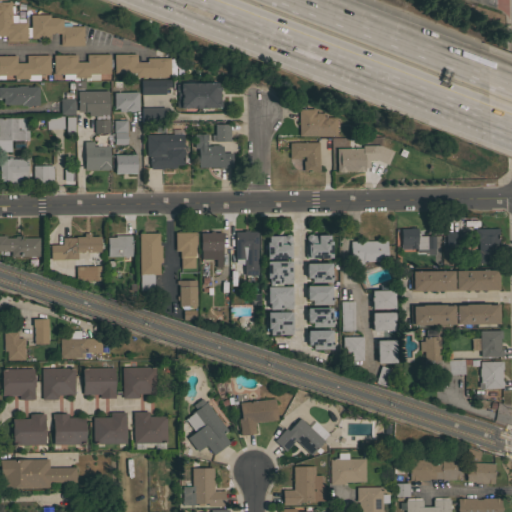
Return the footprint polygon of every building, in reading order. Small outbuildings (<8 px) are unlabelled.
[(10,15),(16,14),(16,22),(17,22),(17,18),(24,18),(24,22),(26,22),(26,27),(30,27),(29,14),(48,14),(48,17),(56,17),(62,19),(62,22),(70,22),(70,26),(82,26),(82,45),(59,45),(59,33),(50,33),(50,38),(29,38),(29,37),(26,37),(26,41),(5,41),(5,36),(0,36),(0,1),(10,1),(10,15)] [(136,53),(136,61),(146,61),(146,58),(169,57),(169,67),(174,67),(175,76),(134,77),(134,76),(126,76),(126,72),(113,73),(113,54),(136,53)] [(75,54),(76,61),(85,61),(85,54),(109,54),(109,73),(98,73),(98,79),(74,80),(74,77),(73,77),(73,78),(62,79),(62,74),(52,74),(52,55),(75,54)] [(0,55),(15,55),(15,62),(25,62),(25,55),(48,55),(48,74),(38,74),(38,79),(26,80),(26,81),(14,81),(14,78),(13,78),(13,75),(3,75),(3,78),(0,78),(0,55)] [(170,79),(170,86),(164,86),(164,94),(140,94),(140,79),(170,79)] [(219,83),(220,106),(217,106),(217,107),(180,108),(180,107),(176,107),(176,84),(219,83)] [(0,86),(17,86),(17,85),(26,85),(26,86),(37,86),(37,105),(29,105),(29,106),(25,106),(25,105),(20,105),(20,104),(0,104),(0,86)] [(107,90),(107,114),(100,114),(100,115),(87,115),(87,111),(76,111),(76,91),(107,90)] [(137,92),(137,109),(133,109),(133,111),(128,111),(128,110),(124,110),(124,111),(118,111),(118,107),(113,107),(113,92),(137,92)] [(73,114),(59,114),(59,98),(73,98),(73,114)] [(164,107),(165,122),(141,122),(141,108),(164,107)] [(315,109),(315,113),(325,113),(325,117),(335,117),(336,135),(298,136),(298,109),(315,109)] [(62,116),(63,128),(45,129),(45,116),(62,116)] [(0,118),(27,118),(27,139),(9,139),(10,151),(0,151),(0,118)] [(108,133),(93,133),(93,119),(108,119),(108,133)] [(126,144),(113,144),(113,140),(110,141),(110,133),(112,133),(112,120),(125,120),(126,144)] [(213,124),(229,124),(229,141),(214,141),(213,124)] [(172,134),(172,146),(184,146),(185,151),(183,151),(184,164),(175,164),(175,167),(162,167),(162,169),(149,169),(149,165),(148,165),(148,156),(145,156),(144,134),(172,134)] [(218,168),(218,167),(197,167),(197,161),(195,161),(195,155),(197,155),(197,148),(193,148),(193,134),(206,134),(206,140),(204,140),(204,141),(206,141),(206,144),(205,144),(205,146),(210,146),(210,144),(219,144),(219,145),(221,145),(221,153),(231,153),(231,167),(218,168)] [(108,146),(108,169),(83,169),(83,142),(92,141),(92,146),(108,146)] [(317,142),(318,171),(302,171),(302,160),(304,160),(303,156),(299,156),(299,158),(288,158),(288,142),(317,142)] [(362,148),(361,145),(376,145),(376,160),(363,160),(363,170),(336,171),(335,148),(362,148)] [(134,154),(135,173),(114,173),(113,154),(134,154)] [(0,159),(6,159),(6,157),(10,157),(10,159),(26,158),(26,182),(9,183),(9,181),(0,181),(0,159)] [(52,165),(52,184),(32,184),(32,165),(52,165)] [(74,169),(74,181),(73,181),(73,184),(64,184),(64,180),(62,180),(62,169),(74,169)] [(434,248),(433,248),(433,254),(426,254),(426,250),(416,250),(416,248),(409,248),(409,244),(400,244),(400,228),(409,228),(409,227),(413,227),(413,228),(416,228),(416,232),(418,232),(418,235),(434,235),(434,248)] [(498,262),(475,262),(475,249),(477,249),(477,240),(473,240),(473,229),(497,228),(498,262)] [(242,231),(242,230),(247,230),(247,231),(256,231),(257,275),(255,275),(255,282),(245,282),(245,275),(243,275),(243,273),(242,273),(242,264),(235,262),(235,258),(234,259),(233,231),(242,231)] [(209,232),(209,231),(213,231),(213,232),(221,232),(221,266),(215,267),(215,259),(208,259),(208,261),(201,261),(201,259),(200,259),(200,250),(199,250),(199,232),(209,232)] [(50,259),(49,244),(61,244),(61,237),(74,237),(74,236),(82,236),(82,233),(89,232),(89,236),(98,236),(99,251),(76,252),(76,258),(50,259)] [(158,245),(160,245),(160,262),(158,262),(158,274),(153,274),(153,290),(139,290),(138,233),(157,232),(158,245)] [(195,232),(195,244),(194,244),(194,256),(193,256),(193,267),(180,268),(179,257),(178,257),(178,250),(174,250),(174,232),(195,232)] [(458,232),(442,232),(441,250),(457,251),(458,232)] [(330,257),(305,257),(305,235),(308,233),(310,234),(311,235),(328,234),(328,241),(330,241),(330,257)] [(130,234),(130,255),(126,255),(126,257),(123,257),(123,256),(106,256),(106,237),(114,236),(114,235),(130,234)] [(288,258),(288,257),(265,257),(265,242),(267,242),(266,235),(278,235),(278,236),(282,235),(282,234),(288,234),(290,236),(290,239),(289,240),(290,240),(291,258),(288,258)] [(14,237),(14,235),(21,235),(21,237),(38,237),(38,256),(10,256),(10,251),(0,251),(0,235),(5,235),(5,237),(14,237)] [(385,240),(386,260),(362,261),(362,266),(350,266),(349,241),(385,240)] [(291,278),(290,278),(290,283),(267,283),(267,277),(266,277),(265,261),(288,260),(288,261),(290,261),(291,278)] [(329,263),(330,273),(331,273),(331,281),(311,282),(311,277),(305,277),(305,263),(329,263)] [(95,265),(96,280),(75,281),(74,266),(95,265)] [(409,270),(497,268),(498,289),(485,290),(485,289),(465,289),(465,290),(442,290),(442,289),(422,290),(422,291),(409,291),(409,270)] [(195,305),(194,305),(194,308),(190,308),(190,305),(177,305),(177,300),(175,300),(175,295),(177,295),(177,284),(175,284),(175,280),(194,279),(195,305)] [(329,285),(330,295),(331,295),(331,304),(311,304),(311,299),(305,299),(305,285),(329,285)] [(289,286),(291,286),(292,304),(291,304),(291,308),(287,309),(287,307),(280,307),(280,309),(268,309),(268,303),(266,303),(266,286),(289,286)] [(393,289),(393,308),(371,308),(370,300),(369,300),(369,296),(370,296),(370,290),(393,289)] [(353,330),(340,330),(339,301),(353,300),(353,330)] [(409,304),(498,303),(498,323),(493,323),(493,322),(459,323),(459,324),(450,324),(450,323),(415,323),(415,325),(409,325),(409,304)] [(330,307),(330,310),(337,310),(337,317),(331,317),(331,326),(311,327),(311,322),(306,322),(306,308),(330,307)] [(178,311),(178,320),(191,320),(191,311),(178,311)] [(288,311),(288,312),(292,311),(293,329),(292,329),(292,334),(279,334),(279,333),(268,334),(268,328),(266,328),(266,311),(288,311)] [(393,312),(393,330),(371,330),(371,324),(370,324),(370,320),(370,312),(393,312)] [(47,343),(33,343),(33,326),(31,326),(31,319),(47,318),(47,343)] [(330,329),(330,340),(332,340),(332,348),(312,349),(312,344),(306,344),(306,330),(330,329)] [(424,375),(423,351),(418,351),(418,341),(422,341),(422,336),(424,336),(424,329),(435,329),(436,336),(438,336),(439,360),(462,359),(463,374),(424,375)] [(67,338),(66,330),(79,330),(80,338),(100,337),(100,352),(88,352),(89,357),(59,357),(58,338),(67,338)] [(500,330),(500,337),(498,337),(498,341),(499,341),(499,345),(498,345),(498,348),(500,348),(500,356),(482,356),(482,350),(478,350),(470,350),(470,337),(478,337),(478,330),(500,330)] [(23,359),(6,359),(6,351),(3,351),(2,332),(5,332),(5,331),(16,331),(17,337),(23,337),(23,359)] [(362,359),(342,360),(341,337),(362,336),(362,359)] [(394,362),(376,362),(375,340),(394,339),(394,362)] [(501,360),(501,369),(500,369),(500,380),(501,380),(501,387),(479,388),(479,376),(478,376),(478,368),(478,361),(501,360)] [(392,369),(387,386),(374,382),(380,365),(392,369)] [(154,366),(154,393),(136,393),(136,398),(121,398),(121,367),(154,366)] [(73,367),(73,394),(56,394),(56,399),(41,399),(40,368),(73,367)] [(113,367),(113,393),(114,393),(114,397),(99,398),(98,394),(81,394),(81,367),(113,367)] [(0,368),(33,368),(33,399),(18,399),(18,395),(0,395),(0,368)] [(240,402),(240,401),(246,400),(246,401),(274,397),(277,419),(253,423),(254,433),(239,435),(237,418),(240,418),(238,402),(240,402)] [(226,430),(222,433),(228,442),(212,454),(205,444),(196,451),(186,437),(194,431),(184,419),(190,414),(190,413),(195,409),(192,405),(201,398),(204,402),(205,401),(226,430)] [(125,443),(92,444),(91,417),(109,416),(109,412),(124,411),(125,443)] [(165,415),(165,442),(164,442),(164,448),(134,449),(134,443),(132,443),(131,411),(147,411),(147,416),(165,415)] [(28,418),(28,414),(31,414),(31,413),(41,413),(43,413),(44,444),(12,444),(11,418),(28,418)] [(83,417),(84,443),(52,444),(52,418),(51,418),(51,413),(67,413),(67,417),(83,417)] [(323,440),(309,454),(294,440),(284,451),(273,440),(284,428),(287,430),(299,417),(323,440)] [(333,459),(333,458),(337,457),(337,452),(347,452),(347,458),(363,458),(364,481),(343,481),(343,484),(329,484),(329,459),(333,459)] [(408,460),(421,459),(421,455),(427,455),(427,459),(428,459),(428,461),(431,461),(431,465),(437,465),(437,461),(440,461),(440,459),(460,458),(460,479),(441,479),(441,478),(428,479),(428,480),(408,480),(408,460)] [(0,458),(47,458),(47,467),(75,467),(75,482),(47,482),(47,486),(0,486),(0,458)] [(465,462),(493,463),(492,484),(473,483),(473,482),(465,481),(465,462)] [(313,474),(320,474),(321,484),(323,483),(324,501),(298,502),(298,504),(281,505),(281,490),(292,490),(292,466),(313,466),(313,474)] [(212,467),(213,491),(223,490),(223,505),(206,506),(206,503),(203,503),(203,505),(196,506),(196,503),(192,503),(192,504),(181,505),(181,486),(191,486),(190,468),(212,467)] [(408,496),(394,496),(394,483),(408,483),(408,496)] [(381,486),(381,511),(358,511),(358,501),(355,501),(355,487),(381,486)] [(115,511),(109,511),(109,508),(110,508),(110,504),(106,504),(106,498),(103,498),(102,492),(115,491),(115,506),(115,511)] [(404,511),(404,509),(399,509),(398,502),(404,502),(404,499),(405,499),(405,498),(420,497),(420,499),(421,499),(421,506),(432,506),(431,499),(432,499),(432,497),(448,497),(448,499),(449,499),(449,505),(450,505),(450,507),(449,507),(449,511),(404,511)] [(456,511),(455,509),(456,506),(456,498),(475,498),(475,499),(481,499),(481,498),(500,497),(501,505),(499,505),(501,508),(499,511),(500,511),(456,511)]
